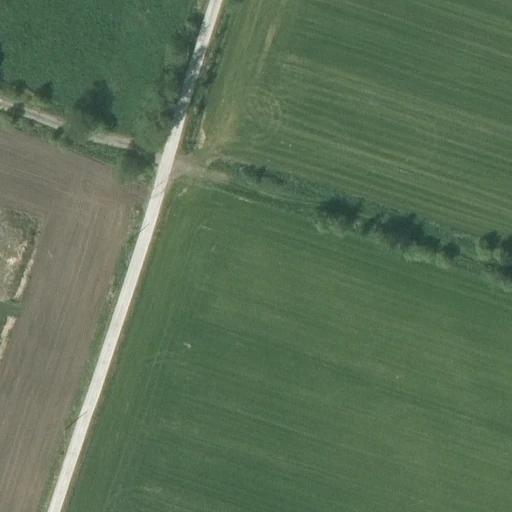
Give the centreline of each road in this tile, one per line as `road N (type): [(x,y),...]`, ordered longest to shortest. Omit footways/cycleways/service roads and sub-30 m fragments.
road 1 (unclassified): [(217,0),(50,511)]
road 2 (track): [(511,269),(0,103)]
